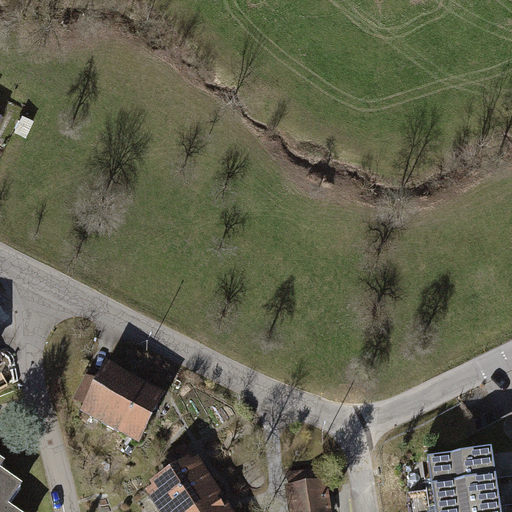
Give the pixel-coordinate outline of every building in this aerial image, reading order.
[(33,119),(22,114),(13,131),(25,136),(33,119)] [(138,393),(105,376),(88,409),(105,418),(103,421),(121,430),(123,428),(141,437),(158,404),(156,403),(159,398),(140,388),(138,393)] [(191,467),(181,451),(172,457),(181,470),(153,489),(167,511),(198,511),(214,502),(203,485),(208,482),(196,463),(191,467)] [(492,453),(428,463),(432,491),(496,482),(492,453)] [(0,511),(11,511),(7,509),(21,489),(0,474),(0,470),(3,466),(0,464),(0,511)] [(496,482),(432,491),(435,511),(478,511),(500,509),(496,482)] [(327,511),(324,484),(290,490),(293,511),(327,511)] [(220,511),(214,502),(198,511),(220,511)]
